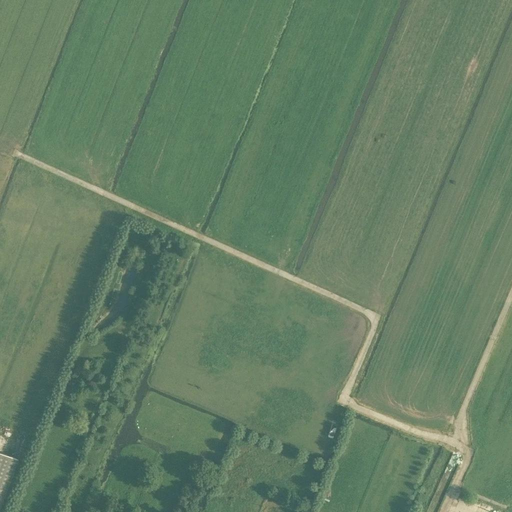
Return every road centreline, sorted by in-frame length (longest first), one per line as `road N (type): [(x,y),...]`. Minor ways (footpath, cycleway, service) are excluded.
road 1 (track): [(461,437),(344,396),(376,327),(372,306),(18,148)]
road 2 (track): [(443,511),(470,450),(461,437),(464,409),(511,297)]
